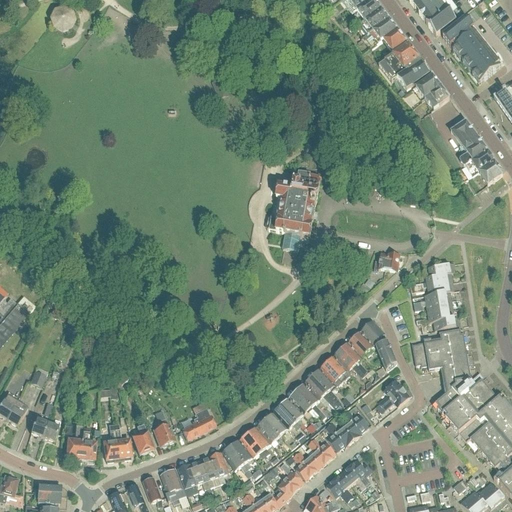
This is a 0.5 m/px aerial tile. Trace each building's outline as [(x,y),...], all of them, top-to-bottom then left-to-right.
[(356,14),(372,1),(370,0),(345,0),(346,0),(356,14)] [(429,0),(405,0),(415,12),(429,0)] [(429,0),(415,12),(425,26),(450,6),(445,0),(429,0)] [(357,31),(358,32),(381,13),(372,1),(356,14),(365,25),(357,31)] [(478,9),(482,14),(487,11),(483,5),(478,9)] [(436,40),(456,24),(461,20),(450,6),(425,26),(436,40)] [(358,32),(365,41),(389,23),(381,13),(358,32)] [(71,34),(75,26),(73,18),(65,14),(57,16),(53,24),(56,32),(63,36),(71,34)] [(466,22),(443,41),(450,51),(452,49),(454,52),(452,53),(460,63),(462,61),(464,64),(462,66),(470,75),(471,73),(474,76),(472,78),(479,87),(481,86),(501,70),(500,69),(494,62),(474,36),(472,37),(470,35),(474,32),(466,22)] [(381,45),(382,46),(384,44),(397,34),(389,23),(365,41),(373,51),(377,48),(377,49),(381,45)] [(382,46),(390,57),(406,46),(397,34),(384,44),(382,46)] [(408,47),(379,69),(392,86),(397,81),(407,94),(414,89),(415,90),(431,78),(430,76),(421,63),(421,64),(419,62),(408,47)] [(415,90),(425,103),(441,91),(432,79),(431,78),(415,90)] [(227,95),(222,82),(212,86),(217,98),(227,95)] [(511,88),(493,101),(505,118),(511,113),(511,88)] [(449,102),(441,91),(425,103),(429,108),(430,108),(434,114),(449,102)] [(466,169),(466,170),(487,154),(465,126),(451,136),(467,158),(460,164),(463,169),(466,169)] [(475,171),(478,175),(488,189),(502,178),(502,176),(487,154),(466,170),(470,175),(475,171)] [(292,190),(278,188),(276,202),(282,203),(279,223),(270,222),(270,223),(268,222),(267,233),(269,233),(268,235),(285,237),(283,253),(297,256),(300,240),(310,242),(312,229),(310,229),(311,224),(312,224),(314,214),(312,213),(313,209),(314,208),(315,208),(315,207),(316,206),(319,183),(318,183),(318,180),(298,176),(297,185),(293,184),(292,190)] [(375,265),(374,274),(379,275),(379,273),(387,275),(387,273),(389,273),(389,274),(394,275),(395,274),(397,275),(398,267),(399,267),(400,263),(399,263),(399,260),(397,260),(396,259),(392,258),(391,259),(381,257),(380,265),(375,265)] [(426,281),(455,277),(454,267),(429,272),(430,280),(426,281)] [(426,281),(427,290),(453,286),(451,277),(455,277),(426,281)] [(425,299),(425,300),(454,295),(453,286),(427,290),(429,299),(425,299)] [(425,300),(427,309),(452,304),(450,296),(454,295),(425,300)] [(0,350),(19,329),(21,331),(24,328),(21,326),(28,318),(10,303),(6,307),(0,301),(0,319),(2,320),(0,322),(0,350)] [(427,309),(428,317),(453,313),(452,304),(427,309)] [(428,317),(430,326),(459,321),(455,321),(453,313),(428,317)] [(80,329),(71,320),(65,336),(77,340),(80,329)] [(435,335),(448,333),(460,330),(459,321),(430,326),(434,326),(435,335)] [(373,325),(361,336),(372,349),(384,337),(378,331),(380,330),(376,326),(375,327),(373,325)] [(427,336),(425,327),(417,328),(417,329),(421,328),(423,337),(427,336)] [(511,411),(501,399),(498,402),(482,384),(473,391),(463,334),(440,337),(441,343),(432,345),(432,343),(424,344),(424,346),(412,348),(416,369),(421,368),(421,371),(428,370),(429,374),(442,372),(443,378),(444,391),(448,395),(434,408),(467,446),(470,443),(499,477),(493,483),(496,486),(497,485),(511,502),(511,411)] [(361,336),(349,347),(362,361),(366,357),(368,360),(374,355),(371,352),(374,350),(372,349),(361,336)] [(376,351),(384,370),(386,375),(396,367),(388,346),(376,351)] [(349,347),(342,354),(367,382),(369,380),(366,378),(368,376),(358,365),(362,361),(349,347)] [(342,354),(334,361),(348,375),(352,372),(362,382),(364,379),(367,382),(342,354)] [(334,361),(321,374),(324,377),(335,389),(336,390),(337,389),(338,390),(350,378),(348,375),(334,361)] [(128,382),(119,371),(112,377),(121,388),(128,382)] [(321,374),(313,381),(332,402),(335,405),(339,410),(342,413),(344,411),(340,406),(338,401),(331,393),(335,389),(324,377),(321,374)] [(46,380),(34,375),(29,387),(41,392),(46,380)] [(342,413),(339,410),(335,405),(332,402),(313,381),(305,389),(319,404),(323,401),(335,414),(338,416),(342,413)] [(379,407),(382,411),(403,393),(396,385),(384,395),(388,400),(379,407)] [(305,389),(297,396),(319,419),(323,423),(326,420),(315,408),(319,404),(305,389)] [(410,401),(403,393),(382,411),(384,414),(393,406),(398,411),(410,401)] [(0,409),(0,420),(6,424),(13,412),(19,403),(8,396),(0,409)] [(297,396),(289,404),(304,419),(308,414),(316,422),(319,419),(297,396)] [(349,396),(344,400),(350,406),(354,402),(349,396)] [(19,403),(13,412),(6,424),(17,430),(26,414),(20,410),(23,406),(20,405),(21,404),(19,403)] [(309,437),(305,433),(307,431),(304,428),(303,428),(299,423),(304,419),(289,404),(281,411),(300,431),(304,434),(308,439),(309,437)] [(206,411),(205,412),(202,406),(191,412),(196,421),(193,423),(195,428),(182,434),(187,444),(204,435),(203,435),(215,429),(206,411)] [(281,411),(274,418),(288,434),(293,429),(297,434),(300,431),(281,411)] [(351,417),(349,414),(345,417),(361,438),(362,438),(361,437),(369,431),(359,419),(355,423),(351,417)] [(162,415),(155,418),(158,425),(157,425),(160,432),(153,434),(160,451),(174,445),(168,428),(167,429),(162,415)] [(37,417),(34,424),(30,437),(43,441),(47,428),(41,426),(43,420),(37,417)] [(348,428),(344,432),(354,444),(361,438),(345,417),(341,420),(344,423),(348,428)] [(274,418),(266,425),(283,444),(291,453),(293,452),(289,448),(290,448),(286,443),(287,442),(283,438),(288,434),(274,418)] [(58,431),(60,426),(55,424),(53,430),(47,428),(43,441),(54,445),(58,431)] [(280,450),(282,448),(288,455),(291,453),(283,444),(266,425),(257,432),(271,448),(276,444),(280,450)] [(312,426),(311,427),(316,433),(322,429),(319,425),(314,427),(312,426)] [(333,426),(329,429),(346,450),(354,444),(344,432),(339,435),(335,430),(335,429),(333,426)] [(63,440),(69,440),(69,444),(68,444),(66,462),(79,463),(81,444),(82,433),(82,430),(74,430),(74,437),(71,437),(71,431),(70,430),(70,428),(65,427),(65,430),(64,430),(63,440)] [(108,434),(110,446),(103,447),(105,464),(118,462),(113,428),(108,429),(109,434),(108,434)] [(119,433),(118,428),(113,428),(118,462),(131,461),(129,444),(121,445),(119,433)] [(143,428),(136,430),(139,440),(132,442),(138,459),(152,454),(143,428)] [(329,429),(326,432),(328,435),(329,435),(333,440),(328,444),(337,456),(345,450),(345,451),(346,450),(329,429)] [(257,432),(249,439),(266,460),(270,457),(266,452),(271,448),(257,432)] [(88,446),(89,433),(82,433),(81,444),(79,463),(94,465),(95,447),(88,446)] [(302,436),(296,441),(300,447),(307,442),(302,436)] [(249,439),(240,445),(253,461),(259,457),(263,462),(266,460),(249,439)] [(315,443),(311,446),(328,465),(336,458),(326,447),(322,451),(317,446),(315,443)] [(240,445),(232,451),(248,473),(252,471),(248,466),(253,461),(240,445)] [(315,457),(310,461),(320,472),(328,465),(311,446),(308,449),(310,452),(311,451),(315,457)] [(232,476),(234,474),(235,475),(240,471),(244,476),(248,473),(232,451),(223,457),(231,469),(229,471),(232,476)] [(302,459),(300,457),(300,456),(296,460),(313,479),(320,472),(310,461),(306,464),(302,459)] [(222,458),(211,462),(218,481),(220,488),(226,486),(223,479),(229,477),(222,458)] [(276,459),(270,464),(273,468),(279,463),(276,459)] [(305,485),(313,479),(296,460),(293,462),(295,465),(296,465),(300,470),(295,474),(305,485)] [(210,462),(200,466),(210,492),(215,490),(212,483),(218,481),(211,462),(210,462)] [(268,472),(273,468),(270,464),(270,465),(265,469),(268,472)] [(357,465),(350,471),(366,491),(359,483),(365,478),(366,480),(371,476),(365,467),(362,470),(357,465)] [(190,469),(189,470),(196,489),(202,487),(205,493),(210,492),(200,466),(190,470),(190,469)] [(284,467),(280,471),(283,474),(289,479),(283,485),(295,496),(304,487),(284,467)] [(189,470),(178,474),(185,493),(191,491),(194,498),(199,496),(196,489),(189,470)] [(350,471),(342,478),(352,489),(356,486),(360,491),(363,494),(366,491),(350,471)] [(272,472),(268,477),(274,482),(278,478),(272,472)] [(172,505),(173,508),(180,506),(178,502),(186,500),(177,474),(161,480),(167,498),(166,499),(168,506),(172,505)] [(252,480),(255,483),(261,477),(259,474),(252,480)] [(342,478),(334,484),(351,504),(354,501),(351,498),(347,493),(352,489),(342,478)] [(0,490),(0,504),(4,506),(4,503),(6,497),(12,499),(16,484),(15,484),(13,482),(11,482),(5,480),(2,490),(0,489),(0,490)] [(475,490),(478,487),(473,480),(470,483),(475,490)] [(473,480),(478,487),(481,490),(485,487),(479,480),(476,483),(473,480)] [(162,503),(154,483),(143,487),(151,507),(158,505),(158,511),(163,511),(162,503)] [(244,489),(247,493),(254,487),(250,483),(244,489)] [(261,491),(264,490),(265,492),(268,489),(267,487),(264,483),(258,487),(261,491)] [(334,484),(327,491),(336,502),(340,499),(345,504),(344,504),(347,507),(351,504),(334,484)] [(285,506),(295,496),(283,485),(278,490),(282,495),(278,499),(285,506)] [(460,486),(456,489),(462,495),(466,492),(460,486)] [(491,487),(484,493),(500,511),(508,506),(491,487)] [(34,492),(33,497),(59,498),(60,489),(38,488),(38,492),(34,492)] [(453,491),(459,498),(462,495),(456,489),(453,491)] [(140,508),(141,511),(147,511),(137,490),(127,494),(135,511),(140,508)] [(474,495),(488,511),(500,511),(484,493),(477,498),(474,495)] [(376,494),(371,497),(372,498),(371,498),(375,503),(380,500),(376,494)] [(488,511),(474,495),(467,501),(476,511),(488,511)] [(124,496),(120,497),(110,502),(114,511),(126,511),(125,508),(128,506),(124,496)] [(249,511),(256,511),(248,500),(246,501),(243,496),(237,500),(235,502),(237,505),(238,506),(243,503),(245,506),(246,506),(249,511)] [(33,497),(33,501),(37,501),(37,505),(37,506),(42,506),(41,511),(49,511),(50,507),(57,507),(58,508),(58,507),(59,498),(33,497)] [(251,497),(248,500),(256,511),(268,511),(263,504),(258,507),(255,503),(254,501),(251,497)] [(271,498),(263,504),(268,511),(278,511),(280,511),(284,507),(277,500),(274,503),(271,498)] [(317,499),(306,511),(307,511),(323,511),(333,509),(332,506),(330,506),(329,509),(327,510),(326,508),(317,499)] [(464,511),(476,511),(467,501),(460,507),(464,511)]
